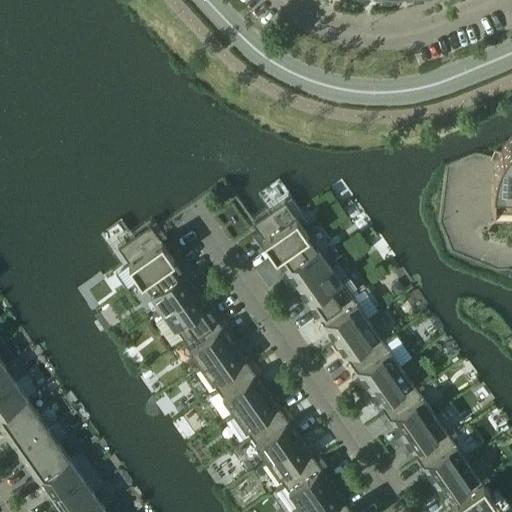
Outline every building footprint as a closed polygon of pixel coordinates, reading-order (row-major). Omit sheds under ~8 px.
[(492,180),(491,189),(491,214),(493,214),(493,210),(511,210),(511,136),(511,137),(508,139),(503,146),(498,153),(495,160),(493,170),(492,180)] [(274,254),(307,231),(284,198),(251,221),(258,231),(253,234),(270,257),(274,254)] [(172,255),(177,252),(160,228),(156,232),(149,222),(114,249),(137,281),(140,279),(139,278),(172,255)] [(289,275),(296,285),(329,262),(307,231),(274,254),(289,275)] [(194,286),(172,255),(139,278),(140,279),(137,281),(160,312),(162,310),(162,309),(194,286)] [(296,285),(318,316),(351,294),(329,262),(296,285)] [(160,312),(182,344),(184,342),(184,341),(216,317),(194,286),(162,309),(162,310),(160,312)] [(318,316),(335,340),(367,317),(351,294),(318,316)] [(182,344),(199,367),(201,365),(200,364),(233,341),(216,317),(184,341),(184,342),(182,344)] [(335,340),(351,363),(384,341),(367,317),(335,340)] [(199,367),(216,390),(217,389),(217,388),(249,365),(233,341),(200,364),(201,365),(199,367)] [(351,363),(368,387),(400,364),(384,341),(351,363)] [(0,388),(15,378),(3,362),(0,364),(0,388)] [(368,387),(384,411),(417,388),(400,364),(368,387)] [(216,390),(232,413),(234,412),(233,411),(266,388),(249,365),(217,388),(217,389),(216,390)] [(0,412),(26,394),(15,378),(0,388),(0,412)] [(232,413),(249,437),(250,436),(250,435),(282,412),(266,388),(233,411),(234,412),(232,413)] [(384,411),(401,434),(434,411),(417,388),(384,411)] [(0,427),(4,433),(37,410),(26,394),(0,412),(0,427)] [(4,433),(13,445),(15,448),(48,425),(37,410),(4,433)] [(401,434),(417,458),(450,435),(434,411),(401,434)] [(249,437),(266,460),(267,460),(266,458),(299,435),(282,412),(250,435),(250,436),(249,437)] [(13,445),(2,453),(7,459),(17,452),(26,464),(59,441),(48,425),(15,448),(13,445)] [(266,460),(283,484),(283,483),(283,482),(315,459),(299,435),(266,458),(267,460),(266,460)] [(417,458),(434,481),(467,458),(450,435),(417,458)] [(26,464),(34,477),(35,476),(37,480),(70,457),(59,441),(26,464)] [(35,477),(24,484),(29,491),(39,483),(48,496),(81,473),(70,457),(37,480),(35,476),(34,477),(35,477)] [(434,481),(450,505),(483,482),(467,458),(434,481)] [(283,484),(300,507),(299,505),(332,483),(315,459),(283,482),(283,483),(283,484)] [(48,496),(57,509),(57,508),(60,511),(92,489),(81,473),(48,496)] [(483,482),(450,505),(455,511),(476,511),(495,499),(483,482)] [(339,511),(348,506),(332,483),(299,505),(300,507),(303,511),(339,511)] [(18,498),(29,491),(24,484),(13,492),(18,498)] [(57,509),(52,511),(92,511),(103,505),(92,489),(60,511),(57,508),(57,509)]
